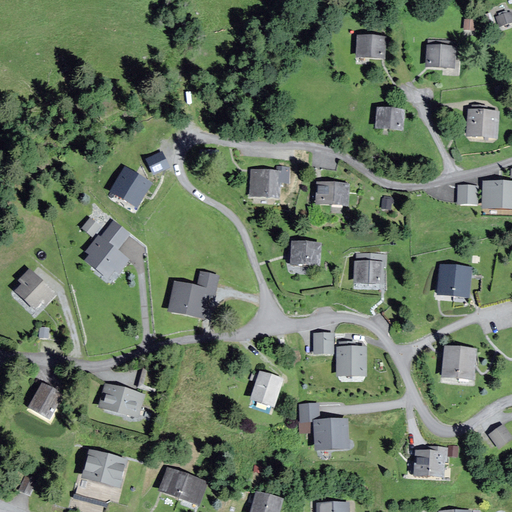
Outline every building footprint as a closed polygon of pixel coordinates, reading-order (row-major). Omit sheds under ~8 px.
[(511,14),(511,13),(497,17),(500,27),(511,22),(511,14)] [(475,21),(465,21),(464,30),(474,31),(475,21)] [(385,40),(358,39),(357,58),(384,59),(385,40)] [(454,69),(454,49),(427,48),(426,68),(454,69)] [(403,113),(378,111),(376,129),(402,132),(403,113)] [(498,114),(469,112),(467,136),(496,139),(498,114)] [(162,154),(147,161),(154,175),(169,168),(162,154)] [(151,184),(125,169),(111,194),(137,208),(151,184)] [(280,174),(252,173),(250,196),(278,198),(280,174)] [(348,186),(318,185),(317,205),(347,207),(348,186)] [(511,211),(511,185),(485,185),(484,211),(511,211)] [(477,188),(459,188),(458,204),(476,205),(477,188)] [(99,227),(90,220),(83,230),(92,236),(99,227)] [(129,234),(114,223),(101,239),(99,237),(97,240),(86,254),(90,256),(86,262),(107,279),(113,271),(118,274),(128,261),(116,252),(129,234)] [(319,247),(293,246),(292,266),(319,266),(319,247)] [(355,264),(355,284),(383,285),(383,268),(385,269),(385,255),(357,255),(357,265),(355,264)] [(471,271),(441,268),(438,297),(468,300),(471,271)] [(54,297),(30,272),(20,282),(24,286),(17,292),(34,310),(42,302),(45,306),(54,297)] [(197,290),(175,285),(170,312),(202,319),(207,296),(214,298),(218,278),(201,274),(197,290)] [(333,354),(333,335),(314,336),(315,355),(333,354)] [(475,352),(445,349),(442,379),(472,382),(475,352)] [(366,377),(365,350),(338,350),(338,377),(366,377)] [(159,371),(145,367),(139,388),(154,392),(159,371)] [(282,382),(260,375),(252,401),(273,408),(282,382)] [(62,397),(43,387),(31,409),(50,420),(62,397)] [(143,397),(106,387),(100,409),(137,419),(143,397)] [(301,407),(301,424),(315,423),(319,423),(318,406),(301,407)] [(346,422),(319,423),(315,423),(316,452),(347,450),(346,422)] [(511,438),(503,427),(490,436),(499,449),(511,439),(511,438)] [(457,457),(458,448),(450,447),(449,457),(457,457)] [(424,453),(416,453),(414,477),(442,479),(444,464),(445,465),(447,450),(425,448),(424,453)] [(126,463),(90,454),(83,481),(112,489),(119,490),(126,463)] [(168,471),(160,492),(179,499),(187,478),(168,471)] [(198,506),(206,485),(187,478),(179,499),(198,506)] [(279,511),(282,502),(256,495),(251,511),(279,511)] [(100,511),(104,511),(106,500),(88,498),(87,511),(100,511)]
